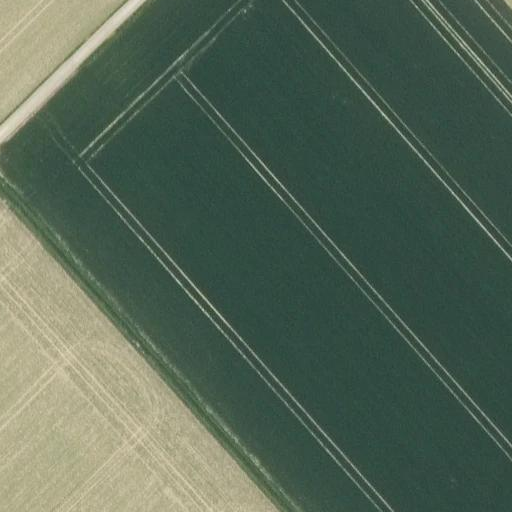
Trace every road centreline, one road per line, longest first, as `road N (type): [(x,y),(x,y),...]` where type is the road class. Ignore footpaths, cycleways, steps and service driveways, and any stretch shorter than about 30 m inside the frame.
road 1 (track): [(285,511),(0,186)]
road 2 (track): [(0,139),(142,0)]
